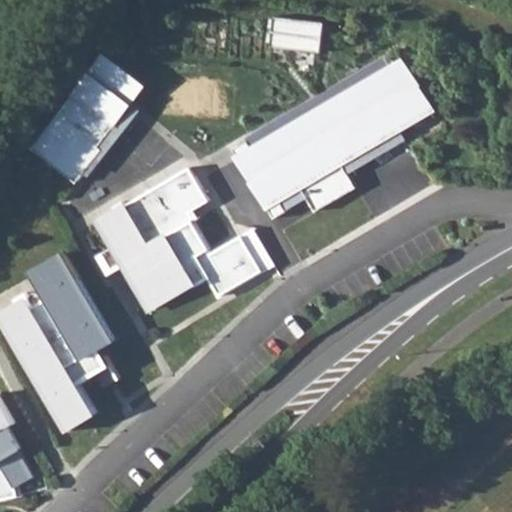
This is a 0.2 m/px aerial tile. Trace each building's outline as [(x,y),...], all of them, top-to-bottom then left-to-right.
[(270,14),(268,34),(329,40),(331,20),(270,14)] [(33,147),(78,181),(104,148),(100,145),(147,84),(106,52),(33,147)] [(249,139),(235,147),(276,217),(288,209),(282,199),(302,187),(316,210),(357,186),(344,163),(436,108),(406,57),(253,146),(249,139)] [(185,156),(95,212),(100,219),(190,164),(185,156)] [(124,261),(151,307),(195,281),(197,284),(210,276),(221,294),(263,269),(243,235),(213,252),(194,220),(200,217),(195,208),(210,199),(191,167),(100,220),(115,245),(104,251),(114,267),(124,261)] [(61,413),(69,427),(98,411),(86,390),(85,391),(81,383),(92,376),(91,375),(98,372),(106,386),(121,378),(102,346),(115,338),(80,277),(81,276),(66,252),(37,269),(53,296),(35,306),(30,297),(2,313),(20,344),(21,343),(61,413)] [(0,499),(12,497),(11,496),(20,495),(17,483),(33,474),(18,448),(21,446),(8,426),(15,421),(0,395),(0,499)]
